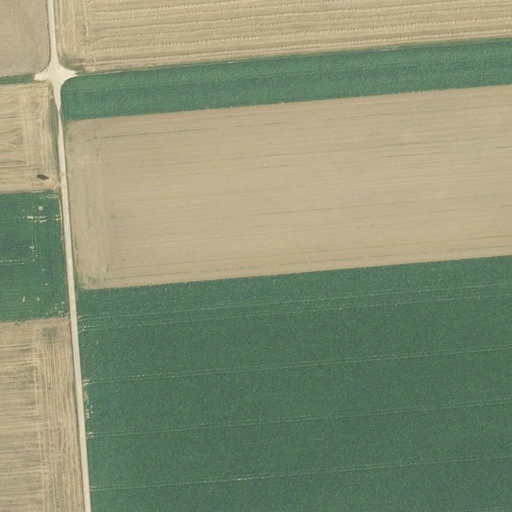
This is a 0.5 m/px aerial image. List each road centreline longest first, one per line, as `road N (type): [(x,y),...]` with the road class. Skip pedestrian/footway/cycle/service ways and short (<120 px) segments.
road 1 (track): [(0,88),(511,47)]
road 2 (track): [(94,511),(57,0)]
